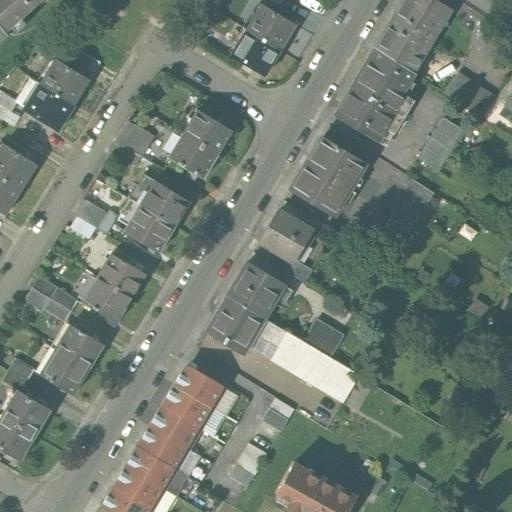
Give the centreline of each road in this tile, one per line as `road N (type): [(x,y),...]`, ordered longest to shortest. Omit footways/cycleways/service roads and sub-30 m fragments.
road 1 (residential): [(0,310),(170,36),(199,39),(312,107)]
road 2 (residential): [(312,107),(69,511)]
road 3 (residential): [(379,0),(312,107)]
